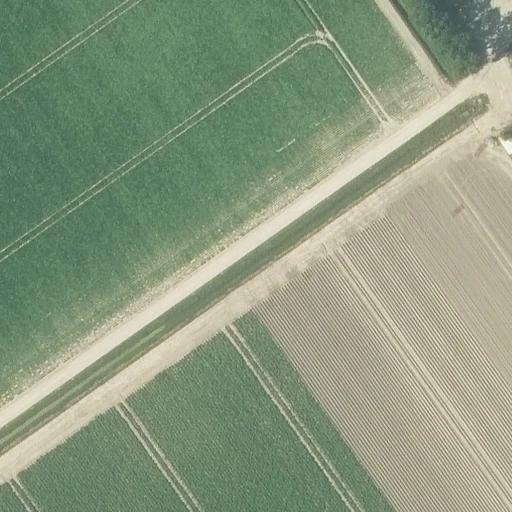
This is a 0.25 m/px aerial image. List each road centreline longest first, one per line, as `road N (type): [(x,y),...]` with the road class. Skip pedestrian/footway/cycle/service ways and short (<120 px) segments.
road 1 (track): [(511,28),(495,40),(467,90),(0,419)]
road 2 (track): [(511,115),(475,123),(0,460)]
